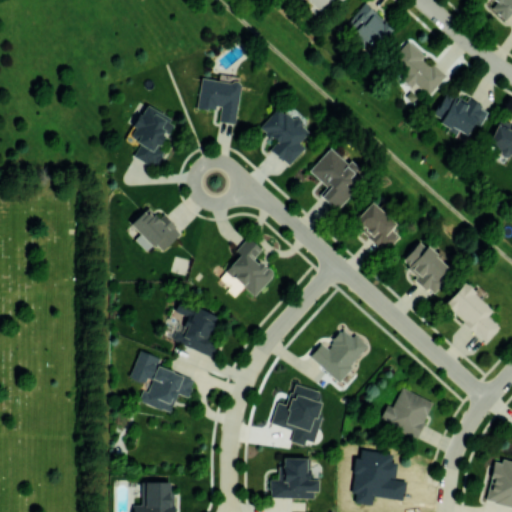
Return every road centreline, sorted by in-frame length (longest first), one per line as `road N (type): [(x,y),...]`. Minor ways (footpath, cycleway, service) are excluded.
road 1 (residential): [(337,264),(245,382),(229,441),(228,511)]
road 2 (residential): [(487,400),(337,264)]
road 3 (residential): [(337,264),(265,200),(214,181)]
road 4 (residential): [(487,400),(452,460),(443,511)]
